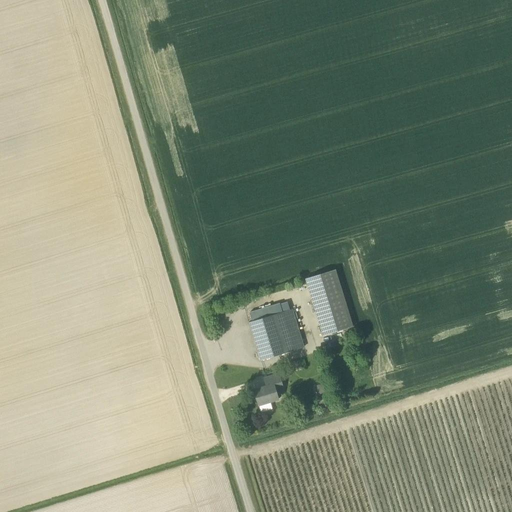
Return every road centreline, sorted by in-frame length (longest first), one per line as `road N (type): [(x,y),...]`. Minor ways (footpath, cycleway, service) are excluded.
road 1 (track): [(202,350),(101,0)]
road 2 (unclassified): [(250,511),(202,350)]
